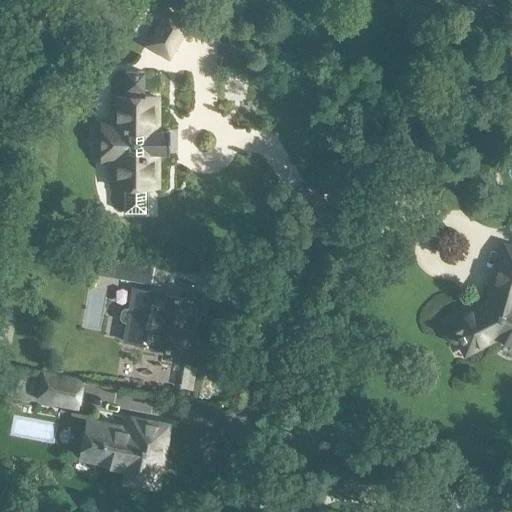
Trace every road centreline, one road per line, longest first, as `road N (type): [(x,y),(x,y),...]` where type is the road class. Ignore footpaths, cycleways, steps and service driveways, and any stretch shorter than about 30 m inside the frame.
road 1 (residential): [(208,511),(272,281),(326,201),(408,117),(511,48)]
road 2 (track): [(70,0),(0,149)]
